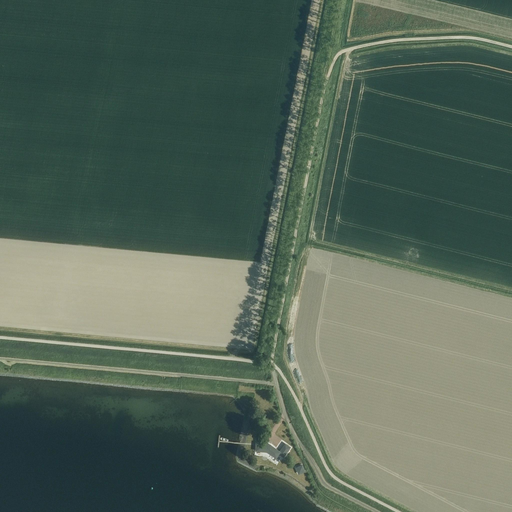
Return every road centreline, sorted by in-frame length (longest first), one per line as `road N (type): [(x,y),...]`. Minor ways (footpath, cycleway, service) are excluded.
road 1 (unclassified): [(511,47),(424,39),(346,49),(333,59),(271,364)]
road 2 (track): [(0,337),(271,364)]
road 3 (track): [(271,364),(327,468),(398,511)]
